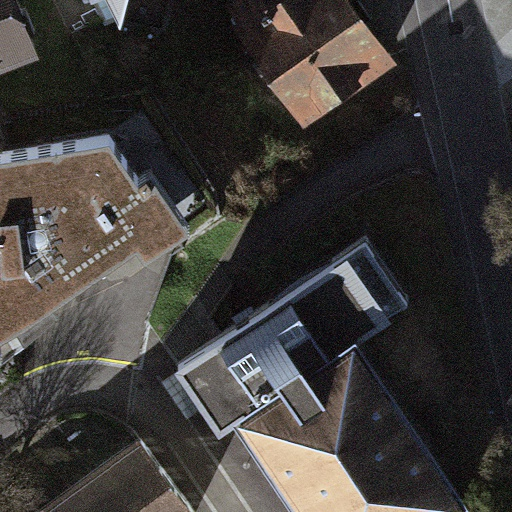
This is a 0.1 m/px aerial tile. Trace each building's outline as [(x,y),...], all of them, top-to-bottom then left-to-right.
[(3,0),(0,0),(0,83),(33,70),(3,0)] [(85,0),(104,39),(139,48),(151,0),(85,0)] [(350,0),(289,0),(239,34),(311,140),(403,77),(350,0)] [(0,369),(8,368),(205,233),(164,175),(151,183),(122,140),(0,163),(0,369)] [(373,243),(182,370),(196,391),(227,437),(241,428),(297,511),(478,511),(366,344),(417,309),(373,243)] [(195,511),(141,439),(41,511),(195,511)]
